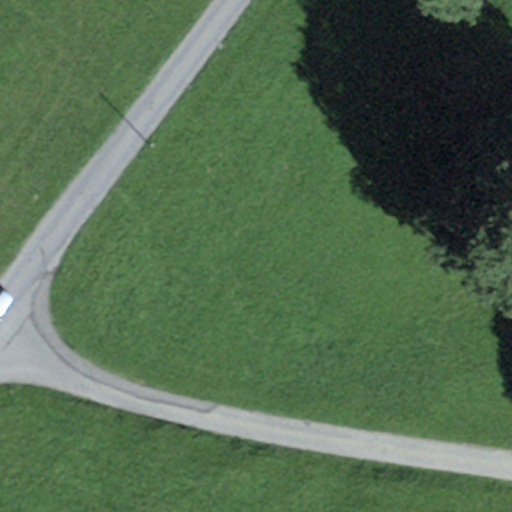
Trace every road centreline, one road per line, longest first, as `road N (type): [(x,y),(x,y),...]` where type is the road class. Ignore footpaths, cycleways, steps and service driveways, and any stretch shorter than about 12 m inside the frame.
road 1 (track): [(0,347),(219,418),(511,463)]
road 2 (unclassified): [(0,304),(227,0)]
